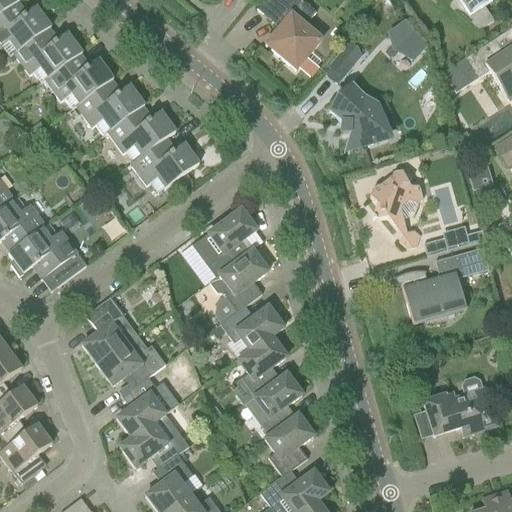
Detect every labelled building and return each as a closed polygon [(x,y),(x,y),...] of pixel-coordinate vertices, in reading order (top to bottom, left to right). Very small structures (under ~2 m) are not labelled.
[(0,0),(0,17),(18,4),(14,0),(0,0)] [(272,51),(269,53),(294,74),(320,44),(303,30),(315,16),(295,0),(266,0),(255,13),(278,32),(268,43),(272,46),(272,51)] [(491,5),(487,0),(453,0),(445,11),(477,34),(492,24),(483,10),(491,5)] [(0,50),(1,50),(8,61),(49,31),(45,25),(47,20),(38,8),(25,17),(17,6),(18,5),(18,4),(0,17),(0,50)] [(387,39),(410,64),(426,49),(403,25),(387,39)] [(32,77),(39,87),(80,57),(76,51),(78,46),(69,34),(56,44),(48,32),(49,31),(8,61),(9,61),(12,58),(28,80),(32,77)] [(493,43),(441,77),(454,97),(488,75),(508,105),(511,101),(511,50),(502,57),(493,43)] [(323,77),(336,87),(359,59),(347,49),(323,77)] [(63,103),(70,113),(111,83),(107,78),(109,73),(101,60),(88,70),(79,58),(80,57),(39,87),(40,87),(44,84),(59,106),(63,103)] [(94,129),(102,139),(142,109),(138,104),(141,99),(132,87),(119,96),(110,85),(112,84),(111,83),(70,113),(71,114),(75,111),(90,132),(94,129)] [(336,100),(335,106),(328,115),(340,126),(339,135),(348,136),(347,155),(385,141),(374,110),(349,90),(341,99),(336,100)] [(129,168),(174,136),(170,130),(172,125),(163,113),(150,122),(141,111),(143,110),(142,109),(102,139),(102,140),(106,137),(121,158),(126,155),(133,165),(129,168)] [(465,135),(458,140),(465,164),(477,155),(465,135)] [(174,136),(129,168),(145,190),(149,187),(157,198),(197,168),(193,162),(195,157),(186,145),(173,154),(165,143),(174,136)] [(511,140),(509,142),(494,152),(506,170),(511,166),(511,140)] [(456,147),(426,156),(429,168),(459,159),(456,147)] [(370,194),(368,201),(375,208),(373,215),(371,223),(379,223),(386,222),(400,239),(397,245),(406,253),(415,250),(419,239),(413,235),(405,237),(402,225),(412,222),(417,207),(421,203),(418,191),(413,191),(409,185),(411,182),(405,175),(393,176),(391,177),(392,179),(377,191),(376,190),(370,194)] [(0,214),(17,202),(16,201),(12,204),(0,187),(0,214)] [(7,258),(48,228),(47,227),(44,230),(28,209),(24,212),(17,202),(0,214),(0,245),(8,256),(7,258)] [(192,249),(215,281),(217,279),(243,260),(235,249),(255,235),(239,214),(192,249)] [(9,257),(7,258),(11,263),(9,269),(18,281),(31,271),(40,283),(47,278),(57,291),(85,270),(73,254),(59,235),(55,238),(48,228),(44,231),(15,252),(9,257)] [(511,240),(503,247),(511,261),(511,260),(511,240)] [(396,281),(393,282),(393,283),(395,282),(398,281),(409,322),(410,324),(411,329),(464,314),(463,310),(456,283),(487,274),(481,252),(443,263),(447,279),(438,281),(433,283),(425,285),(423,277),(424,277),(424,276),(420,275),(416,275),(412,276),(408,276),(404,277),(400,279),(396,281)] [(215,281),(207,287),(215,298),(221,297),(235,316),(238,314),(239,315),(260,299),(260,298),(252,287),(266,276),(251,255),(243,260),(217,279),(215,281)] [(96,337),(80,349),(96,370),(136,340),(128,329),(120,318),(108,302),(88,317),(84,320),(96,337)] [(218,328),(218,329),(233,348),(239,343),(248,356),(270,340),(270,341),(282,332),(266,311),(247,325),(239,315),(238,314),(235,316),(218,328)] [(125,348),(96,370),(111,390),(125,380),(131,375),(139,386),(140,387),(145,384),(146,382),(164,369),(150,350),(146,353),(145,352),(136,340),(125,348)] [(240,382),(253,401),(254,402),(274,386),(265,376),(285,361),(270,341),(270,340),(248,356),(237,365),(246,378),(240,382)] [(0,405),(10,398),(2,386),(20,372),(6,354),(0,358),(0,405)] [(252,402),(243,409),(244,410),(246,408),(263,432),(261,433),(267,441),(269,439),(282,429),(289,424),(281,414),(301,399),(285,378),(274,386),(254,402),(253,401),(252,402)] [(128,412),(115,422),(130,442),(130,443),(152,427),(164,419),(154,405),(158,402),(160,401),(146,382),(145,384),(140,387),(139,386),(126,396),(135,407),(128,412)] [(0,441),(6,450),(26,435),(17,423),(36,410),(21,390),(10,398),(0,405),(0,441)] [(441,400),(421,406),(424,415),(432,439),(432,441),(434,440),(434,439),(458,431),(461,441),(495,430),(489,411),(483,392),(482,393),(481,393),(462,399),(451,402),(450,399),(452,398),(451,397),(441,400)] [(409,420),(419,416),(415,402),(405,406),(409,420)] [(267,441),(263,443),(263,444),(273,457),(266,461),(279,478),(280,480),(281,481),(284,478),(300,466),(292,455),(297,451),(312,440),(297,420),(296,419),(293,422),(290,423),(289,424),(282,429),(269,439),(267,441)] [(130,442),(118,451),(134,472),(153,458),(161,469),(151,476),(151,477),(182,454),(168,435),(161,440),(152,427),(130,443),(130,442)] [(26,435),(6,450),(0,454),(0,460),(11,476),(12,476),(24,493),(36,484),(32,479),(40,473),(32,462),(50,448),(36,428),(26,435)] [(159,488),(144,500),(152,511),(170,511),(188,499),(201,489),(193,478),(191,480),(176,459),(162,469),(158,472),(166,483),(159,488)] [(264,493),(258,497),(268,511),(269,511),(305,511),(315,505),(316,505),(327,496),(312,475),(292,490),(285,480),(284,479),(284,478),(281,481),(264,493)] [(188,499),(170,511),(215,511),(207,501),(196,510),(188,499)] [(508,502),(482,510),(482,511),(511,511),(511,504),(509,506),(508,502)] [(86,511),(80,503),(67,511),(86,511)]
